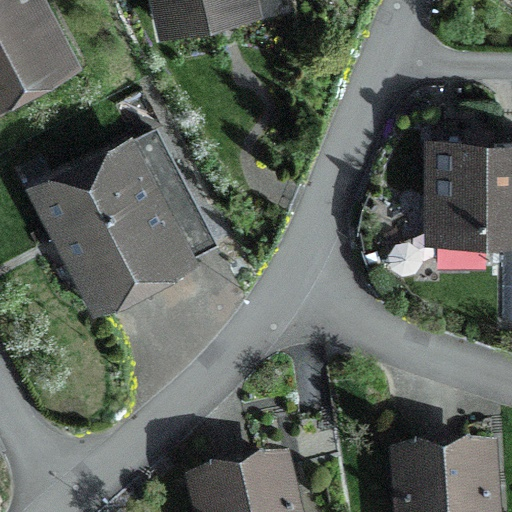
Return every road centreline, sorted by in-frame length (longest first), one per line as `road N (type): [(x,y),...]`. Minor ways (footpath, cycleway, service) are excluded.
road 1 (residential): [(56,510),(283,303)]
road 2 (residential): [(283,303),(378,69)]
road 3 (residential): [(283,303),(511,371)]
road 4 (residential): [(378,69),(511,70)]
road 5 (residential): [(56,510),(0,398)]
